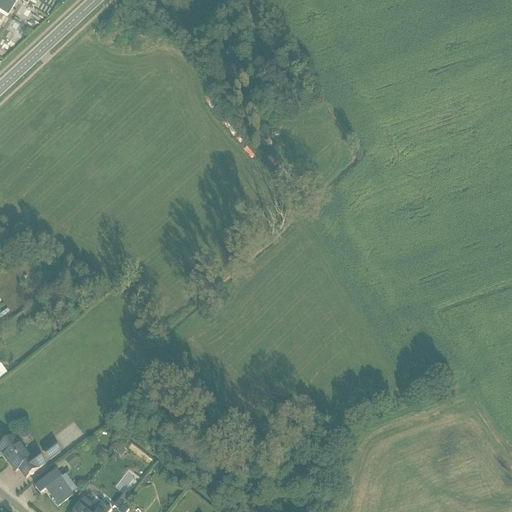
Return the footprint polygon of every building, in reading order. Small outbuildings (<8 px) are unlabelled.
[(0,0),(0,11),(10,18),(20,1),(30,7),(33,0),(0,0)] [(58,431),(63,439),(61,441),(67,450),(78,442),(67,425),(58,431)] [(17,473),(24,482),(44,466),(35,454),(27,459),(19,448),(23,444),(14,433),(0,443),(0,458),(13,476),(17,473)] [(55,510),(72,498),(54,472),(32,487),(38,497),(44,493),(55,510)] [(73,511),(88,511),(92,506),(84,499),(73,511)]
